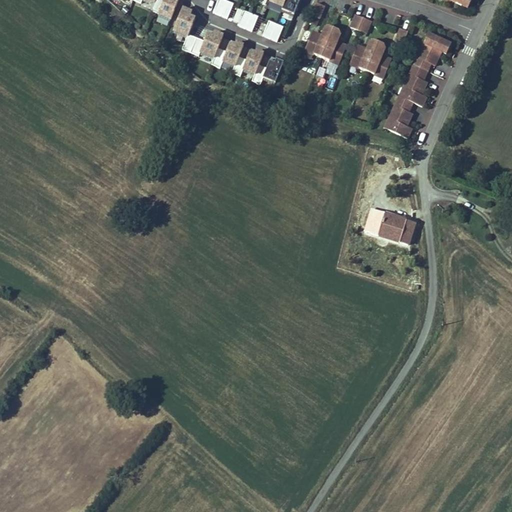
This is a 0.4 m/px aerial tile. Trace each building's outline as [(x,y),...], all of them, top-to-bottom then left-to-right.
[(160,0),(158,5),(178,12),(182,0),(160,0)] [(330,0),(321,0),(319,7),(327,10),(330,0)] [(196,28),(201,16),(203,11),(197,9),(199,5),(190,1),(181,24),(195,29),(190,42),(198,46),(204,31),(196,28)] [(374,23),(379,10),(363,4),(359,17),(374,23)] [(347,54),(354,38),(344,34),(348,25),(346,21),(346,20),(338,16),(337,17),(333,19),(329,28),(319,25),(313,41),(314,41),(322,44),(339,51),(346,54),(347,54)] [(349,31),(366,38),(372,23),(354,17),(349,31)] [(416,20),(408,17),(403,30),(411,33),(416,20)] [(432,69),(439,52),(443,54),(448,44),(444,42),(446,38),(450,40),(455,42),(459,32),(453,29),(447,27),(436,22),(430,37),(434,38),(430,48),(426,46),(412,76),(416,78),(412,87),(408,85),(398,108),(402,110),(398,119),(417,127),(422,117),(413,114),(415,110),(418,111),(422,102),(418,101),(422,91),(431,95),(436,86),(430,83),(428,82),(429,78),(432,79),(436,71),(432,69)] [(212,34),(204,31),(198,46),(207,49),(208,45),(222,50),(226,41),(231,28),(222,24),(220,29),(215,27),(212,34)] [(399,51),(389,47),(393,38),(391,34),(391,33),(383,29),(382,30),(378,32),(374,41),(365,37),(358,54),(360,54),(367,57),(384,64),(391,67),(393,67),(399,51)] [(395,45),(404,47),(407,33),(398,31),(395,45)] [(234,44),(226,41),(222,50),(220,57),(228,60),(231,53),(243,58),(247,49),(251,37),(244,34),(242,38),(237,36),(234,44)] [(430,48),(434,38),(430,37),(426,46),(430,48)] [(319,50),(322,44),(314,41),(312,47),(319,50)] [(254,52),(247,49),(243,58),(240,65),(249,68),(252,61),(263,66),(267,57),(271,45),(264,42),(262,46),(257,44),(254,52)] [(275,60),(267,57),(263,66),(261,73),(269,76),(272,69),(284,74),(292,53),(284,50),(283,54),(278,52),(275,60)] [(344,59),(346,54),(339,51),(337,57),(344,59)] [(365,63),(367,57),(360,54),(357,60),(365,63)] [(389,72),(391,67),(384,64),(382,70),(389,72)] [(412,87),(416,78),(412,76),(408,85),(412,87)] [(423,212),(380,193),(371,215),(413,234),(423,212)]
